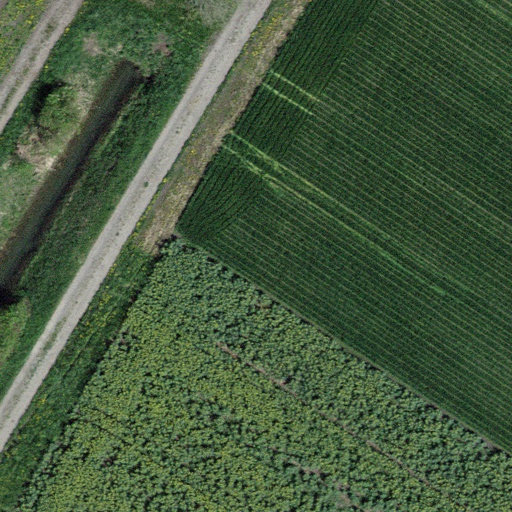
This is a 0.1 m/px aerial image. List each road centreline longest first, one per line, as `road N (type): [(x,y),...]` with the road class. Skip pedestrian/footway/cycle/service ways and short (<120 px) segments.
road 1 (track): [(0,377),(217,0)]
road 2 (track): [(0,141),(86,0)]
